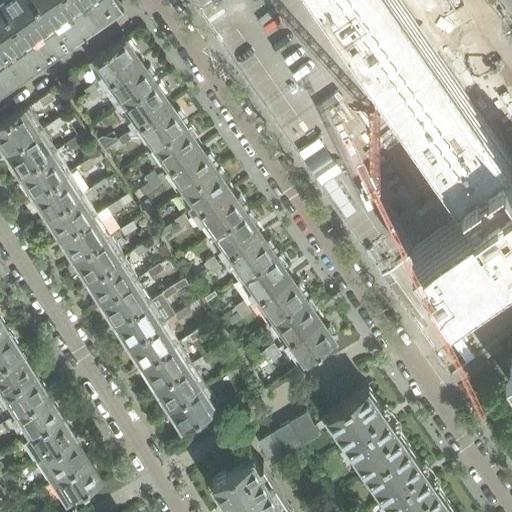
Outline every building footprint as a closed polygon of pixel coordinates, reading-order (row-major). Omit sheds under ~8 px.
[(72,46),(40,0),(0,0),(0,48),(22,81),(72,46)] [(40,0),(72,46),(122,11),(123,11),(124,11),(122,8),(122,9),(115,0),(40,0)] [(189,0),(197,11),(200,15),(215,36),(381,275),(388,270),(200,0),(258,0),(408,216),(391,228),(407,251),(411,247),(463,210),(459,203),(467,198),(461,190),(457,194),(456,193),(447,180),(387,93),(378,81),(321,0),(189,0)] [(258,0),(200,0),(388,270),(409,255),(407,251),(391,228),(408,216),(258,0)] [(321,0),(378,81),(387,93),(447,180),(442,184),(448,193),(454,188),(457,193),(456,193),(457,194),(461,190),(467,198),(459,203),(463,210),(411,247),(448,300),(453,296),(476,281),(475,280),(484,274),(485,275),(511,255),(511,134),(506,126),(494,134),(401,0),(321,0)] [(103,83),(140,59),(135,52),(137,51),(135,48),(137,47),(130,36),(128,38),(126,35),(93,58),(102,71),(97,74),(103,83)] [(0,96),(22,81),(0,48),(0,96)] [(123,102),(156,79),(155,76),(157,75),(150,65),(148,66),(146,64),(144,65),(140,59),(103,83),(109,92),(114,89),(123,102)] [(134,126),(170,102),(165,95),(167,94),(165,91),(167,90),(160,79),(158,81),(156,79),(123,102),(132,114),(127,117),(134,126)] [(88,94),(98,87),(94,82),(84,89),(88,94)] [(93,100),(102,93),(98,87),(88,94),(93,100)] [(44,104),(55,97),(51,90),(40,98),(44,104)] [(154,145),(187,122),(185,120),(187,118),(180,108),(178,109),(176,107),(174,108),(170,102),(134,126),(140,135),(144,132),(154,145)] [(0,141),(6,150),(43,126),(29,104),(0,122),(0,141)] [(58,126),(70,118),(66,112),(54,119),(58,126)] [(163,169),(199,144),(195,138),(197,137),(195,134),(197,133),(190,122),(188,124),(187,122),(154,145),(162,157),(157,160),(163,169)] [(19,171),(57,147),(43,126),(6,150),(19,171)] [(122,143),(132,136),(127,130),(118,137),(122,143)] [(71,147),(84,139),(79,133),(67,141),(71,147)] [(183,188),(216,165),(215,163),(217,161),(210,151),(208,152),(206,150),(204,151),(199,144),(163,169),(170,178),(174,175),(183,188)] [(32,192),(70,168),(57,147),(19,171),(32,192)] [(97,161),(104,156),(100,150),(81,162),(85,169),(97,161)] [(194,212),(230,188),(225,181),(227,180),(225,177),(227,176),(220,166),(218,167),(216,165),(183,188),(192,200),(188,204),(194,212)] [(46,214),(84,190),(70,168),(32,192),(46,214)] [(153,168),(144,174),(148,180),(157,174),(153,168)] [(152,186),(161,180),(157,174),(148,180),(152,186)] [(98,190),(111,182),(107,176),(94,184),(98,190)] [(213,231),(246,208),(245,206),(247,205),(240,194),(238,196),(236,193),(234,195),(230,188),(194,212),(200,221),(205,218),(213,231)] [(60,235),(98,212),(84,190),(46,214),(60,235)] [(112,211),(124,203),(120,197),(108,205),(112,211)] [(224,256),(260,231),(255,225),(257,223),(255,221),(257,219),(250,209),(248,210),(246,208),(213,231),(222,243),(217,247),(224,256)] [(178,223),(187,217),(184,211),(174,218),(178,223)] [(73,257),(111,233),(98,212),(60,235),(73,257)] [(182,229),(191,223),(187,217),(178,223),(182,229)] [(132,219),(120,226),(120,227),(124,233),(137,225),(133,219),(132,219)] [(243,274),(276,251),(275,249),(277,248),(270,237),(268,239),(266,236),(264,238),(260,231),(224,256),(229,264),(234,261),(243,274)] [(87,278),(124,254),(111,233),(73,257),(87,278)] [(156,234),(146,240),(150,246),(160,240),(156,234)] [(146,240),(133,247),(134,248),(138,254),(150,246),(146,240)] [(253,298),(290,274),(285,268),(287,266),(285,264),(287,262),(280,252),(278,254),(276,251),(243,274),(252,286),(247,289),(253,298)] [(100,299),(138,275),(124,254),(87,278),(100,299)] [(201,271),(208,267),(217,260),(214,255),(198,266),(201,271)] [(212,272),(221,266),(217,260),(208,267),(212,272)] [(159,261),(147,269),(147,270),(151,275),(164,268),(160,262),(159,261)] [(273,317),(306,295),(305,292),(307,291),(300,281),(298,282),(296,280),(294,281),(290,274),(253,298),(260,308),(265,305),(273,317)] [(114,321),(152,297),(138,275),(100,299),(114,321)] [(166,297),(179,290),(174,283),(162,290),(166,297)] [(284,342),(320,317),(315,311),(317,310),(315,307),(317,306),(310,295),(308,297),(306,295),(273,317),(282,329),(278,333),(284,342)] [(128,342),(165,318),(152,297),(114,321),(128,342)] [(238,309),(247,303),(244,298),(234,304),(238,309)] [(242,315),(252,309),(247,303),(238,309),(242,315)] [(180,318),(192,311),(187,304),(176,312),(180,318)] [(0,334),(9,329),(0,314),(0,334)] [(304,360),(337,338),(335,336),(337,334),(330,324),(328,325),(326,323),(324,324),(320,317),(284,342),(290,351),(295,348),(304,360)] [(141,363),(179,339),(165,318),(128,342),(141,363)] [(193,340),(205,332),(201,325),(189,333),(193,340)] [(0,362),(22,349),(9,329),(0,334),(0,362)] [(154,384),(192,360),(179,339),(141,363),(154,384)] [(268,353),(277,347),(274,341),(264,348),(268,353)] [(207,361),(218,353),(214,346),(202,354),(207,361)] [(272,359),(281,352),(277,347),(268,353),(272,359)] [(0,392),(36,371),(22,349),(0,362),(0,392)] [(168,406),(206,382),(192,360),(154,384),(168,406)] [(0,395),(12,415),(50,392),(36,371),(0,392),(0,395)] [(182,427),(220,404),(206,382),(168,406),(182,427)] [(407,439),(390,415),(368,383),(328,410),(368,467),(407,439)] [(26,436),(63,413),(50,392),(12,415),(26,436)] [(320,430),(313,421),(306,410),(305,408),(290,418),(303,440),(320,430)] [(39,457),(76,435),(63,413),(26,436),(39,457)] [(303,440),(290,418),(280,424),(293,446),(303,440)] [(293,446),(280,424),(269,430),(283,452),(293,446)] [(283,452),(269,430),(258,437),(271,459),(283,452)] [(53,479),(90,456),(76,435),(39,457),(53,479)] [(421,511),(446,495),(429,471),(407,439),(368,467),(399,511),(421,511)] [(277,511),(291,504),(274,477),(263,459),(259,462),(253,452),(212,477),(233,511),(277,511)] [(66,500),(103,477),(90,456),(53,479),(66,500)] [(13,473),(9,467),(1,473),(4,479),(13,473)] [(17,480),(13,473),(4,479),(9,485),(17,480)] [(457,511),(446,495),(421,511),(457,511)]
